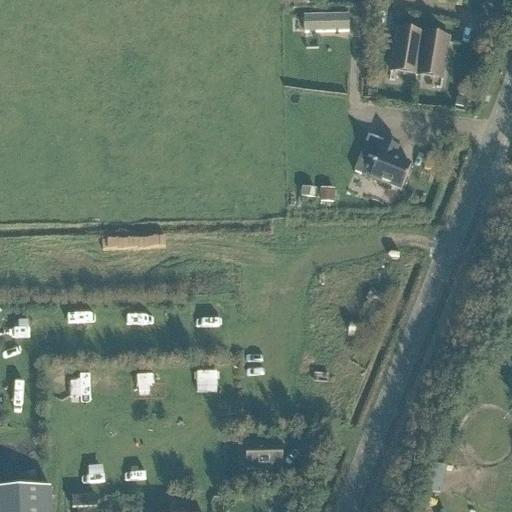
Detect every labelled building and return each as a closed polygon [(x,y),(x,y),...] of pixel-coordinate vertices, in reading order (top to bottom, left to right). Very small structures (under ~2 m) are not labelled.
[(311,8),(310,0),(299,0),(300,8),(311,8)] [(348,32),(348,15),(303,15),(303,33),(348,32)] [(393,51),(390,73),(391,73),(392,69),(416,73),(415,77),(416,77),(423,34),(397,30),(394,46),(396,46),(395,51),(393,51)] [(449,38),(423,34),(416,77),(417,73),(441,77),(440,81),(442,81),(449,38)] [(368,87),(368,97),(376,98),(376,88),(368,87)] [(456,97),(454,107),(462,109),(464,99),(456,97)] [(363,148),(353,173),(400,192),(410,169),(393,162),(398,150),(384,145),(379,156),(363,148)] [(302,189),(302,198),(314,199),(315,190),(302,189)] [(321,191),(321,202),(333,203),(333,191),(321,191)] [(280,445),(246,445),(246,471),(281,470),(280,445)] [(430,465),(424,491),(439,494),(445,468),(430,465)]
